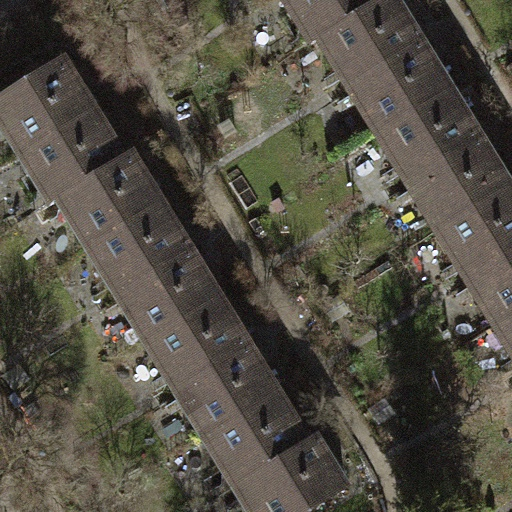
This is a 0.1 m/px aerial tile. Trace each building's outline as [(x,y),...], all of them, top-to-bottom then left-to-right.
[(284,0),(312,43),(319,39),(382,0),(284,0)] [(349,87),(422,43),(396,0),(382,0),(319,39),(349,87)] [(422,43),(349,87),(378,135),(452,90),(422,43)] [(0,120),(22,155),(95,110),(64,59),(0,98),(0,120)] [(408,183),(481,138),(452,90),(378,135),(408,183)] [(95,110),(22,155),(51,203),(59,199),(125,158),(95,110)] [(481,138),(408,183),(437,231),(511,186),(481,138)] [(89,247),(162,203),(132,154),(125,158),(59,199),(89,247)] [(467,279),(511,252),(511,187),(511,186),(437,231),(467,279)] [(118,295),(191,250),(162,203),(89,247),(118,295)] [(191,250),(118,295),(147,342),(220,298),(191,250)] [(497,327),(511,317),(511,252),(467,279),(497,327)] [(176,390),(249,346),(220,298),(147,342),(176,390)] [(511,317),(497,327),(511,351),(511,317)] [(206,438),(279,394),(249,346),(176,390),(206,438)] [(279,394),(206,438),(235,486),(242,482),(308,442),(279,394)] [(308,442),(242,482),(260,511),(308,511),(347,489),(316,437),(308,442)]
